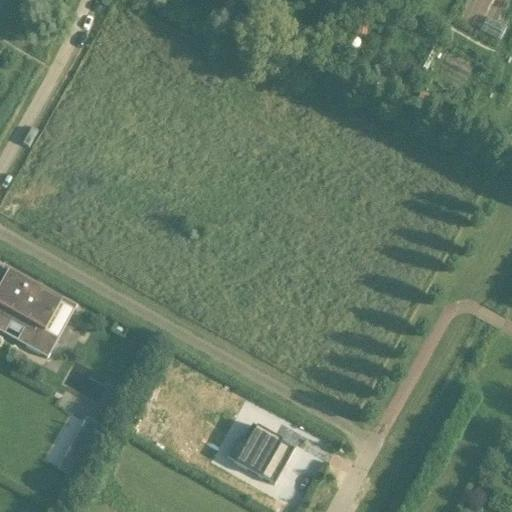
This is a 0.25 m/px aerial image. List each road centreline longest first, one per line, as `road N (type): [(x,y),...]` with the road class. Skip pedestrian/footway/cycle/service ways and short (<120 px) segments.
road 1 (residential): [(0,231),(373,441),(334,511)]
road 2 (track): [(87,0),(0,171)]
